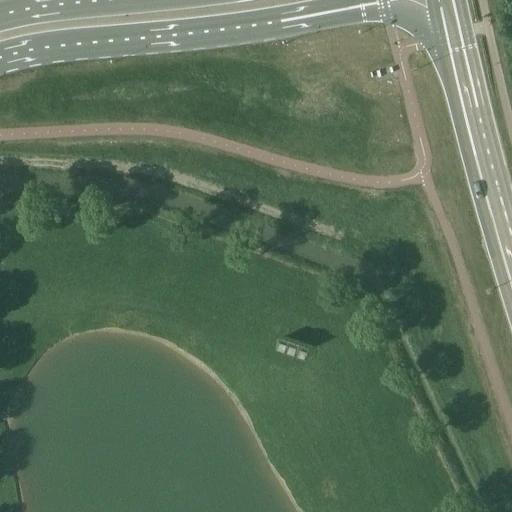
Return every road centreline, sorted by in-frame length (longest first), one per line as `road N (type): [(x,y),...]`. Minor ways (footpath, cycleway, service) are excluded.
road 1 (secondary): [(0,60),(408,0)]
road 2 (secondary): [(511,257),(440,0)]
road 3 (secondary): [(199,0),(0,24)]
